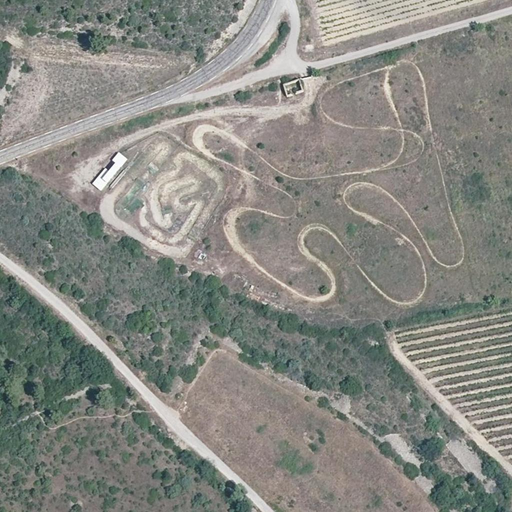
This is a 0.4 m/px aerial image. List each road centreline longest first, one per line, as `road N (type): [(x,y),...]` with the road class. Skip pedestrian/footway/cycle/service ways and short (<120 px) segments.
road 1 (unclassified): [(260,511),(71,323),(0,265)]
road 2 (unclassified): [(287,63),(300,70),(511,9)]
road 3 (tertiary): [(167,96),(0,160)]
road 4 (tertiary): [(268,0),(240,48),(167,96)]
road 5 (unclassified): [(167,96),(202,95),(287,63)]
